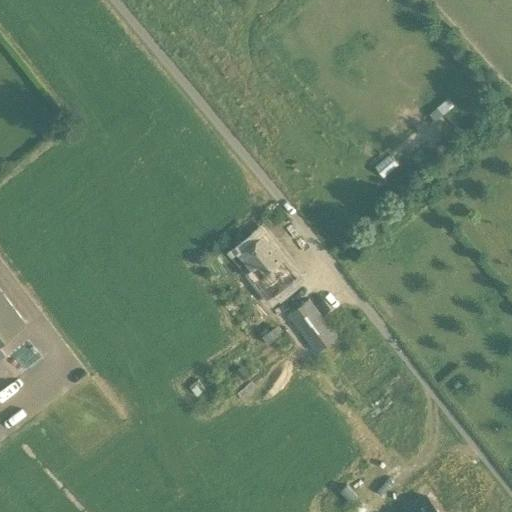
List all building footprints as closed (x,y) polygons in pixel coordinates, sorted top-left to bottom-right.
[(251,285),(265,302),(296,277),(261,234),(236,255),(257,280),(251,285)] [(288,316),(315,353),(339,335),(332,326),(328,329),(307,301),(288,316)] [(0,342),(18,328),(0,304),(0,342)] [(340,511),(352,502),(337,483),(330,474),(311,489),(318,497),(329,511),(340,511)] [(439,511),(424,494),(401,511),(439,511)]
